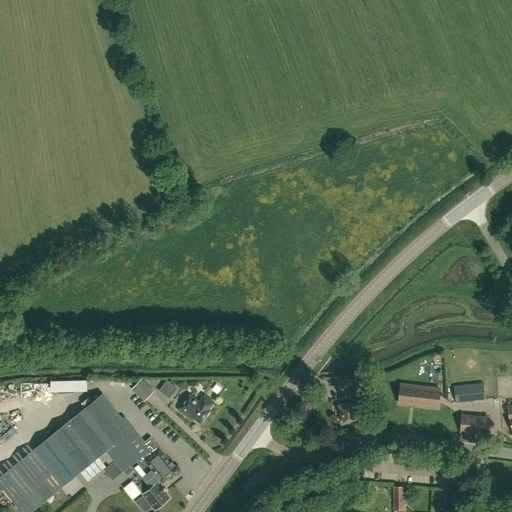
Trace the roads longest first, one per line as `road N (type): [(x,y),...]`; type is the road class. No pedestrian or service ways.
road 1 (tertiary): [(254,434),(365,297),(470,203)]
road 2 (track): [(0,379),(234,372),(291,385)]
road 3 (residential): [(511,454),(378,436),(306,454),(254,434)]
